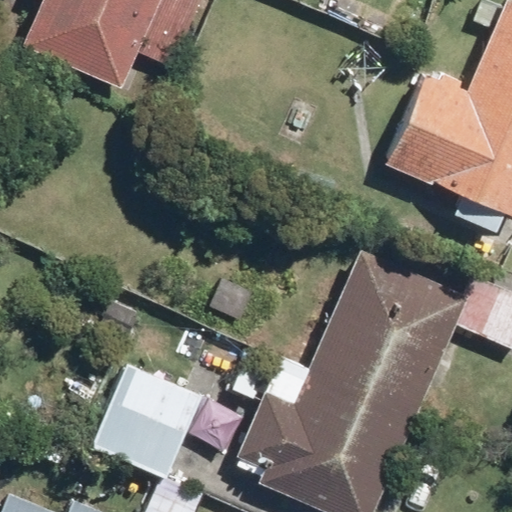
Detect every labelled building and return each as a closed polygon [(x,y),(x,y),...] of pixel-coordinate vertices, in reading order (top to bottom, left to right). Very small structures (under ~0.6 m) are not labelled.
[(41,0),(27,31),(127,75),(160,0),(41,0)] [(391,152),(511,203),(511,0),(505,0),(471,78),(431,60),(391,152)] [(264,472),(354,511),(373,511),(474,282),(368,236),(298,393),(270,381),(242,445),(270,457),(264,472)] [(145,302),(68,272),(54,308),(131,338),(145,302)] [(208,382),(130,353),(97,442),(174,471),(208,382)] [(13,478),(0,509),(0,511),(130,511),(77,488),(71,504),(13,478)]
